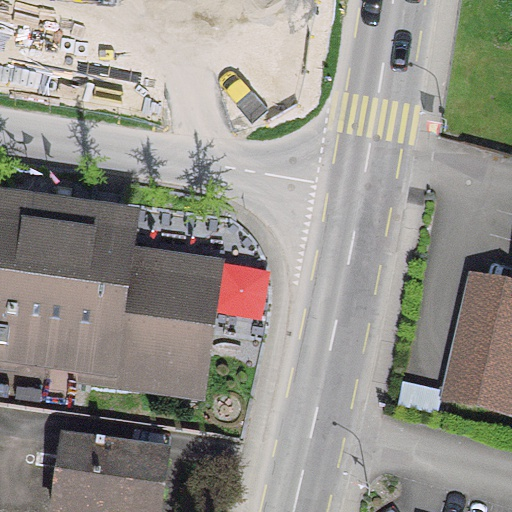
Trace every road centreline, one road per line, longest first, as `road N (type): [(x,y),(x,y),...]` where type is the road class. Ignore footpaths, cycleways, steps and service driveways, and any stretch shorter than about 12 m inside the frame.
road 1 (residential): [(359,187),(0,123)]
road 2 (secondary): [(359,187),(290,511)]
road 3 (secondary): [(389,0),(359,187)]
